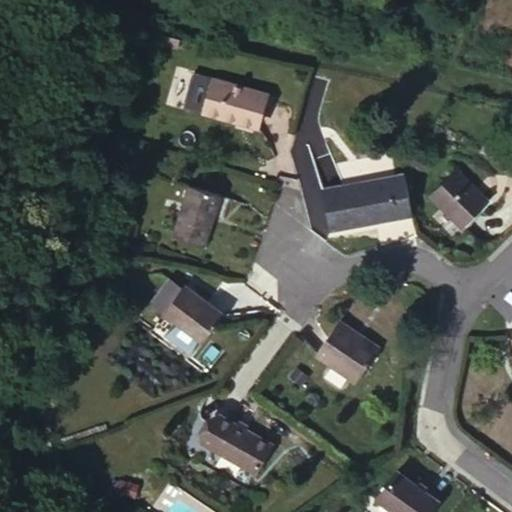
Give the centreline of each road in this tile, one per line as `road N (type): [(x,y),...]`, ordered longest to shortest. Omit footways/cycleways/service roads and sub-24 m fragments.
road 1 (residential): [(457,295),(443,307),(422,429),(511,505)]
road 2 (residential): [(457,295),(395,261),(289,277)]
